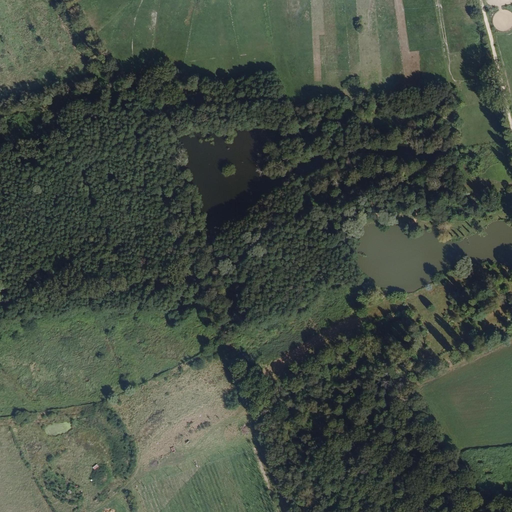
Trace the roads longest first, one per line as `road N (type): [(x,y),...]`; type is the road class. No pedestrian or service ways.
road 1 (track): [(81,511),(242,407)]
road 2 (track): [(479,0),(511,128)]
